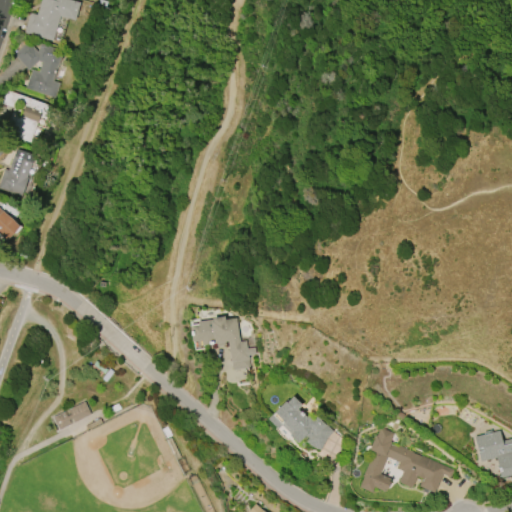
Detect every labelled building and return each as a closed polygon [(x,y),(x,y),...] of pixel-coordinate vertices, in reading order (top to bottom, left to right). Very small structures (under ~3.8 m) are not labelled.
[(71,0),(79,2),(74,20),(59,16),(52,40),(23,32),(29,12),(36,14),(40,0),(71,0)] [(37,61),(27,70),(13,54),(28,41),(37,52),(40,43),(61,51),(51,80),(59,83),(54,98),(24,88),(31,69),(38,72),(41,62),(37,61)] [(13,107),(1,103),(6,90),(53,107),(50,115),(40,112),(30,142),(4,132),(13,107)] [(18,195),(0,188),(0,178),(4,168),(8,169),(15,149),(34,155),(26,177),(28,177),(22,193),(19,192),(18,195)] [(0,211),(1,212),(2,211),(19,226),(7,240),(0,233),(0,211)] [(235,318),(239,342),(245,341),(246,348),(254,347),(255,354),(248,355),(249,367),(232,370),(230,360),(229,360),(227,345),(216,346),(215,342),(201,344),(201,340),(191,341),(189,325),(197,324),(197,321),(211,319),(211,318),(223,316),(224,320),(235,318)] [(268,420),(286,402),(287,403),(293,398),(300,405),(296,409),(306,419),(309,416),(313,420),(317,416),(332,432),(326,438),(320,450),(306,442),(308,438),(307,436),(306,437),(305,436),(297,443),(289,435),(291,434),(281,424),(276,428),(268,420)] [(59,430),(52,417),(64,412),(66,416),(70,414),(68,410),(84,402),(90,415),(74,422),(72,418),(68,419),(71,425),(59,430)] [(389,441),(452,470),(449,477),(442,473),(433,492),(418,485),(421,479),(416,476),(411,486),(398,480),(402,470),(396,467),(398,462),(387,457),(379,473),(389,478),(389,479),(391,480),(387,490),(384,489),(383,491),(373,486),(371,492),(358,486),(373,452),(368,449),(374,435),(376,435),(380,427),(393,433),(389,441)] [(511,474),(500,477),(496,457),(480,461),(474,436),(500,430),(502,440),(511,438),(511,474)] [(248,511),(247,511),(254,503),(263,511),(248,511)]
